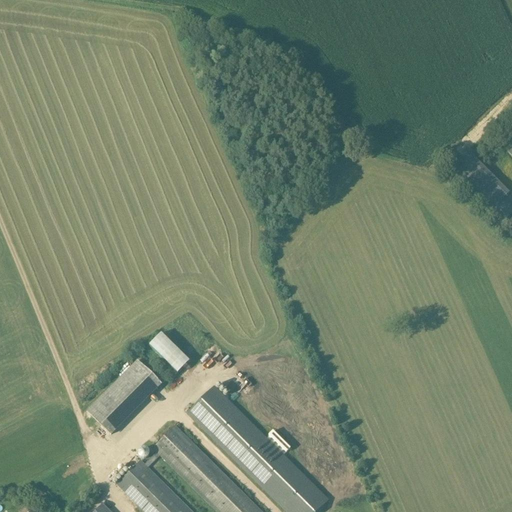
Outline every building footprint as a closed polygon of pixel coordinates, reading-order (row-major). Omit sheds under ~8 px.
[(471,155),(450,176),(484,210),(483,212),(498,227),(511,213),(511,207),(504,200),(510,194),(471,155)] [(145,345),(174,374),(186,361),(157,333),(145,345)] [(214,389),(187,415),(284,511),(317,511),(328,502),(236,411),(214,389)] [(102,398),(87,413),(111,436),(125,421),(102,398)] [(140,462),(116,486),(120,490),(142,511),(191,511),(148,470),(147,469),(160,456),(215,511),(260,511),(175,427),(152,449),(156,453),(144,465),(140,462)]
